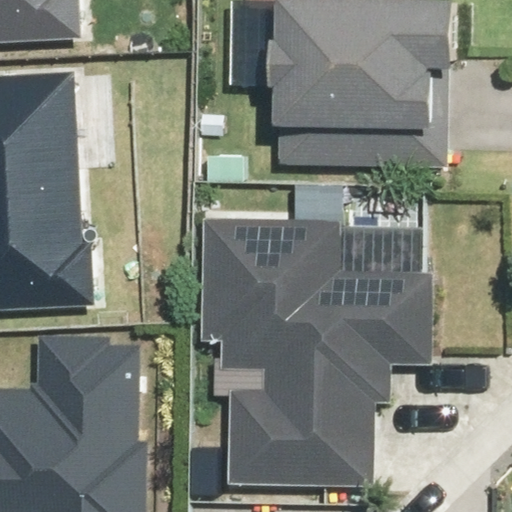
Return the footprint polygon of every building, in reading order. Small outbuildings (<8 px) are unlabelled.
[(0,0),(0,42),(59,44),(59,0),(0,0)] [(293,0),(291,163),(455,166),(457,75),(471,75),(472,0),(293,0)] [(0,294),(77,296),(83,71),(0,68),(0,294)] [(239,338),(233,490),(384,496),(387,402),(402,402),(404,362),(441,363),(444,282),(345,278),(347,221),(225,217),(220,338),(239,338)] [(0,370),(0,511),(154,511),(156,331),(45,330),(45,371),(0,370)]
